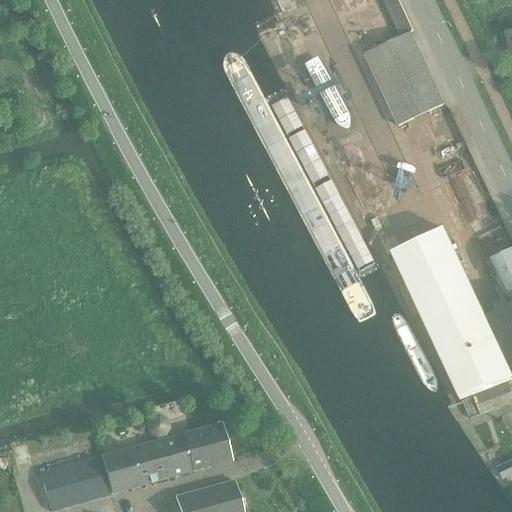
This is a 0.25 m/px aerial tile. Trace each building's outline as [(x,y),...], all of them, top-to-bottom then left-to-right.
[(414,31),(398,0),(382,0),(400,37),(414,31)] [(410,34),(365,55),(399,128),(444,107),(410,34)] [(444,230),(392,254),(460,401),(511,380),(511,374),(511,371),(486,319),(485,319),(444,230)] [(509,308),(486,319),(511,371),(511,374),(511,250),(487,262),(509,308)] [(511,394),(508,384),(462,402),(470,420),(511,404),(511,394)] [(151,419),(147,427),(148,435),(156,439),(164,436),(168,429),(166,421),(159,417),(151,419)] [(53,511),(111,496),(111,495),(230,462),(219,426),(101,458),(101,457),(40,474),(50,511),(53,511)] [(511,462),(498,469),(503,480),(511,475),(511,462)] [(241,511),(233,482),(175,498),(178,511),(241,511)]
